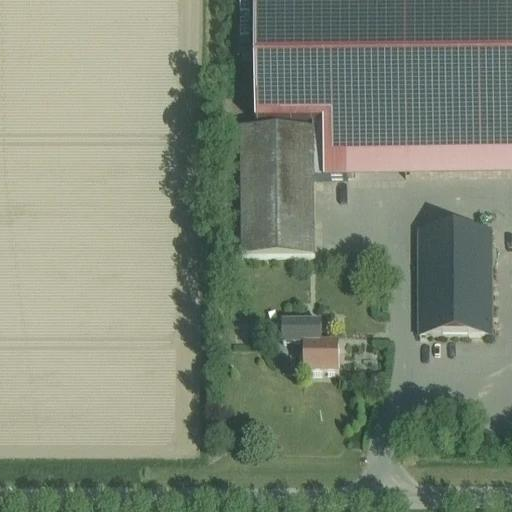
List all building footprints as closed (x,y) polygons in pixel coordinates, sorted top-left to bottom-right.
[(511,0),(259,0),(261,127),(317,127),(317,132),(326,132),(326,150),(314,151),(314,183),(348,182),(348,155),(511,153),(511,0)] [(241,133),(242,262),(315,261),(314,183),(314,151),(326,150),(326,132),(317,132),(241,133)] [(511,235),(511,222),(500,223),(500,235),(511,235)] [(419,234),(420,340),(492,340),(492,234),(419,234)] [(339,377),(339,347),(321,347),(321,326),(283,326),(283,348),(304,348),(304,377),(339,377)]
